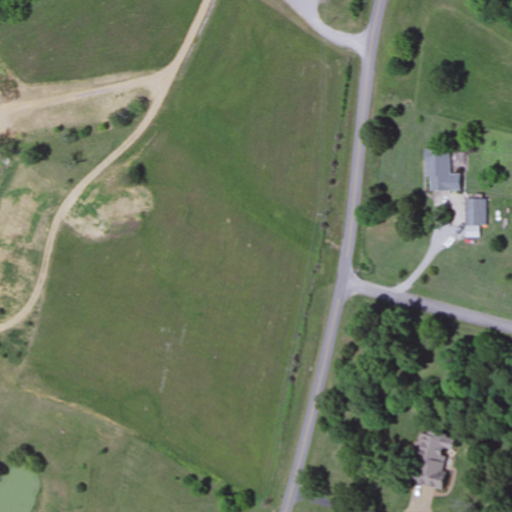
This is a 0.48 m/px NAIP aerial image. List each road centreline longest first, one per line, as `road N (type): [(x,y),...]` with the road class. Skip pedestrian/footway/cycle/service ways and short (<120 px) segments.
road 1 (secondary): [(286,511),(344,267),(380,0)]
road 2 (residential): [(340,286),(511,329)]
